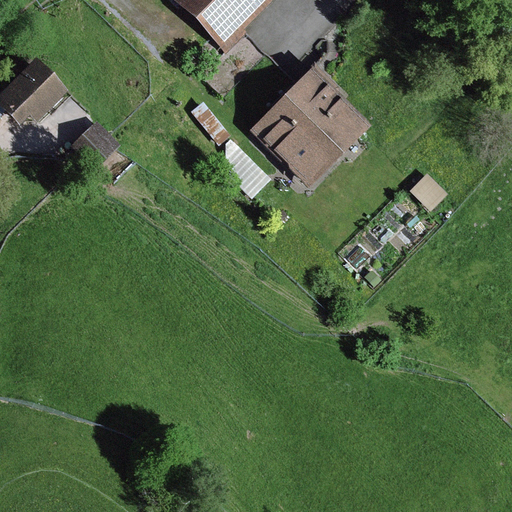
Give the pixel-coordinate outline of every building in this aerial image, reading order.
[(168,0),(225,57),(243,38),(241,36),(275,0),(168,0)] [(246,136),(293,88),(243,38),(225,57),(198,83),(246,136)] [(33,63),(0,95),(0,117),(15,132),(26,121),(33,128),(66,96),(33,63)] [(293,88),(246,136),(305,194),(366,132),(307,74),(293,88)] [(118,149),(94,125),(68,151),(92,175),(118,149)] [(432,212),(451,195),(432,173),(413,190),(432,212)]
